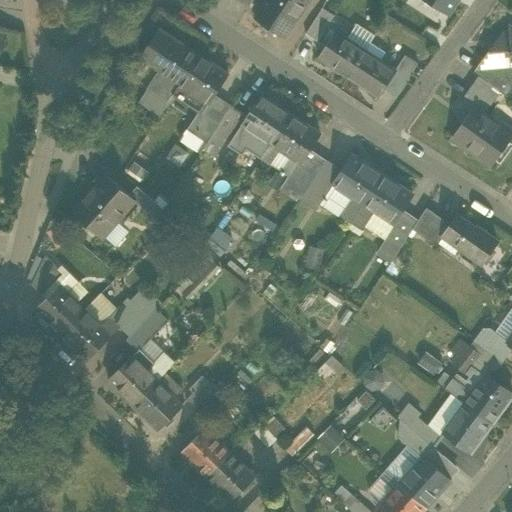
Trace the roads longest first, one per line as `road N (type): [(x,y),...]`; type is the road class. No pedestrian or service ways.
road 1 (residential): [(4,322),(203,511)]
road 2 (residential): [(176,0),(388,138)]
road 3 (residential): [(67,108),(4,322)]
road 4 (residential): [(388,138),(490,0)]
road 5 (residential): [(388,138),(511,217)]
road 6 (residential): [(128,0),(67,108)]
